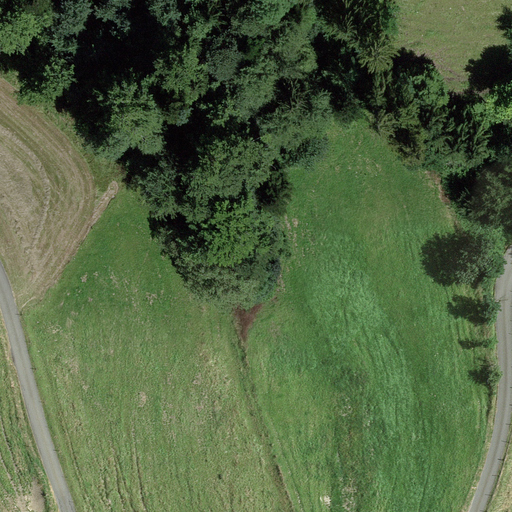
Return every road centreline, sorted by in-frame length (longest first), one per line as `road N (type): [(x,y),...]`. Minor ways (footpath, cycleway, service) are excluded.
road 1 (unclassified): [(477,511),(504,421),(504,291),(511,265)]
road 2 (unclassified): [(0,279),(68,511)]
